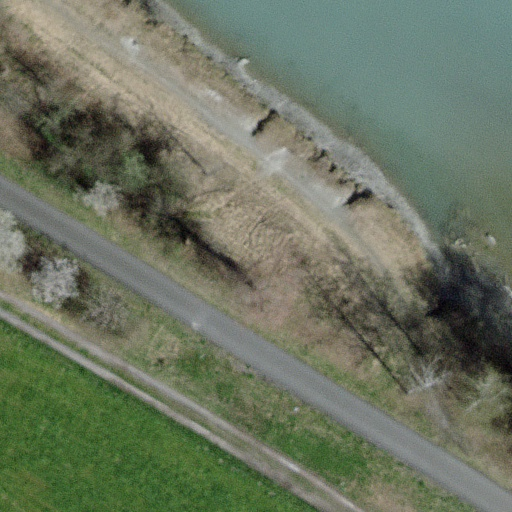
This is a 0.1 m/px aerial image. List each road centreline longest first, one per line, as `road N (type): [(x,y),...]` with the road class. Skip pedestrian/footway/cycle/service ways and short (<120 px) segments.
road 1 (track): [(0,190),(511,511)]
road 2 (track): [(0,301),(344,511)]
